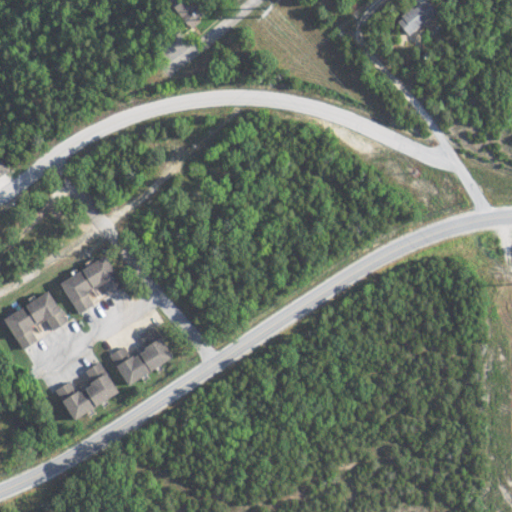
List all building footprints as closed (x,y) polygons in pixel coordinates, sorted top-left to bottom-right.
[(203,16),(192,0),(180,0),(170,7),(185,28),(203,16)] [(434,0),(403,0),(395,8),(413,27),(438,4),(434,0)] [(0,177),(11,171),(0,152),(0,177)] [(78,314),(97,305),(90,292),(105,285),(110,295),(122,288),(117,278),(122,276),(112,255),(62,280),(78,314)] [(6,317),(23,350),(40,341),(34,328),(49,320),(54,330),(71,321),(55,290),(6,317)] [(178,358),(159,325),(142,334),(150,348),(134,357),(127,345),(111,354),(129,386),(178,358)] [(58,389),(75,421),(124,394),(105,359),(87,369),(95,384),(79,393),(73,380),(58,389)]
